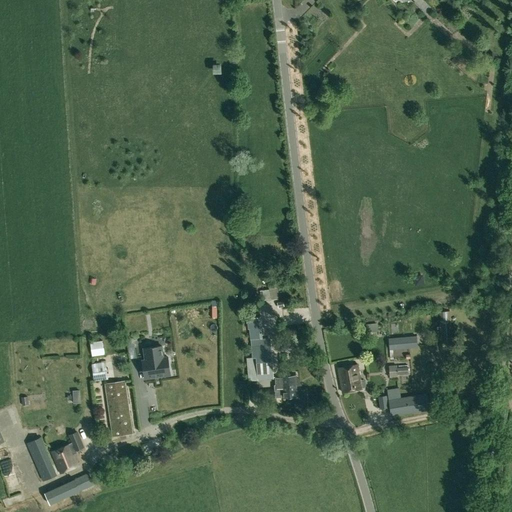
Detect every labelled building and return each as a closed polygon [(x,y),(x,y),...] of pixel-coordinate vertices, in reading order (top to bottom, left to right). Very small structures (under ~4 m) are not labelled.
[(264,301),(279,298),(277,285),(268,286),(269,290),(259,291),(261,300),(264,300),(264,301)] [(451,324),(450,310),(440,311),(440,323),(439,323),(439,331),(441,331),(441,335),(439,335),(440,343),(452,343),(452,340),(454,340),(453,324),(451,324)] [(247,318),(248,329),(249,328),(250,339),(252,357),(246,358),(248,381),(273,378),(270,338),(262,338),(260,317),(247,318)] [(417,336),(389,339),(389,350),(418,347),(417,336)] [(91,344),(92,356),(104,354),(102,342),(91,344)] [(144,351),(146,362),(143,363),(145,381),(171,377),(168,359),(164,360),(162,348),(144,351)] [(94,380),(108,379),(105,361),(91,363),(94,380)] [(357,364),(338,368),(342,393),(362,389),(362,387),(364,387),(365,386),(364,381),(363,380),(360,381),(357,364)] [(396,365),(389,365),(389,377),(397,377),(397,374),(408,373),(407,366),(396,367),(396,365)] [(276,388),(274,388),(274,389),(260,390),(258,392),(258,398),(260,400),(263,400),(263,398),(294,396),(295,405),(307,405),(306,389),(296,390),(295,376),(281,377),(276,378),(276,388)] [(128,404),(127,394),(125,380),(104,383),(112,436),(132,433),(128,404)] [(427,394),(389,400),(391,416),(429,410),(427,394)] [(386,396),(378,397),(380,409),(388,408),(386,396)] [(473,410),(482,408),(480,401),(472,403),(473,410)] [(51,451),(56,462),(61,472),(79,464),(73,451),(83,447),(77,431),(69,435),(73,442),(51,451)] [(57,475),(41,437),(26,443),(42,481),(57,475)] [(89,472),(44,492),(50,504),(94,484),(89,472)]
